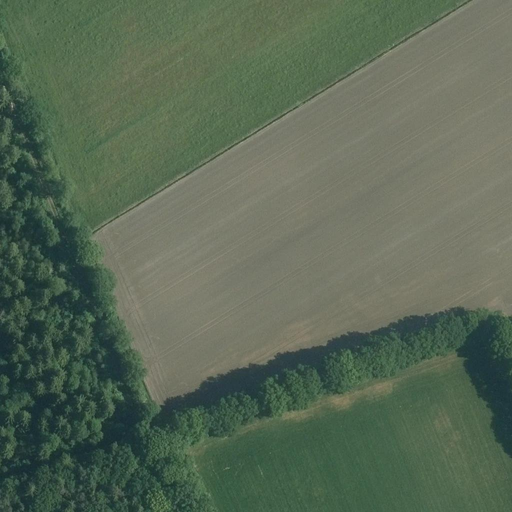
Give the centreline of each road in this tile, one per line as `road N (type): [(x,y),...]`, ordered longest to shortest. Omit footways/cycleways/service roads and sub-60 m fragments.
road 1 (track): [(136,431),(171,431),(473,327),(493,330),(511,362)]
road 2 (track): [(136,431),(13,119)]
road 3 (track): [(0,487),(136,431)]
